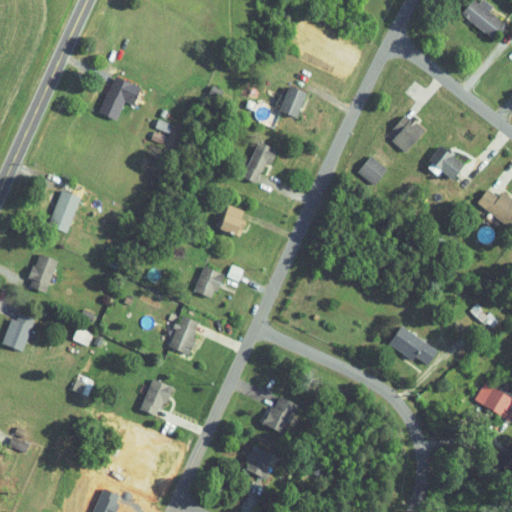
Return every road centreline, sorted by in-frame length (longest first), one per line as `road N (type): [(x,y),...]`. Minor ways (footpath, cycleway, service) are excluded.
road 1 (residential): [(411,0),(170,511)]
road 2 (residential): [(176,501),(197,511),(412,509),(422,453),(396,399),(254,327)]
road 3 (primary): [(0,186),(85,0)]
road 4 (residential): [(511,132),(392,37)]
